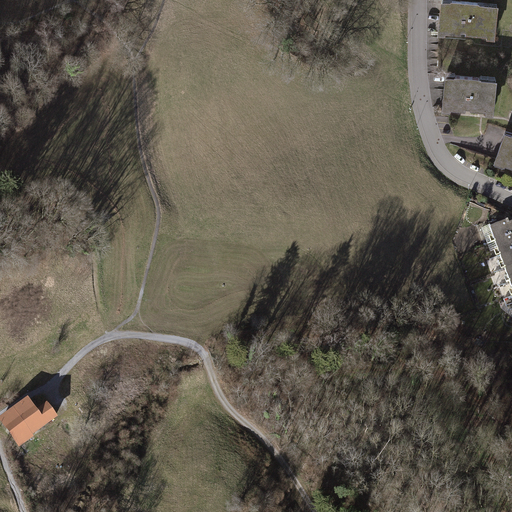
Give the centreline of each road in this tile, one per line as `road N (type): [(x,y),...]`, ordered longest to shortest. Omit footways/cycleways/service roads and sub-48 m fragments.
road 1 (track): [(313,511),(275,453),(223,405),(200,349),(114,335)]
road 2 (residential): [(420,0),(422,93),(434,140),(461,173),(511,196)]
